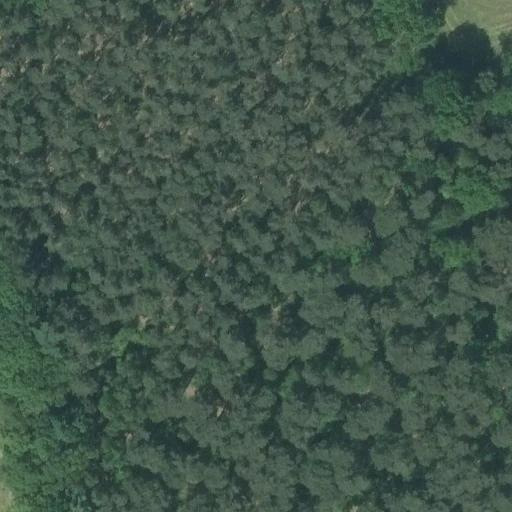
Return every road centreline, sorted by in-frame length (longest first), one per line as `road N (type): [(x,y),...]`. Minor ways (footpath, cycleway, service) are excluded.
road 1 (track): [(511,418),(431,84),(390,0)]
road 2 (track): [(0,323),(41,445),(46,511)]
